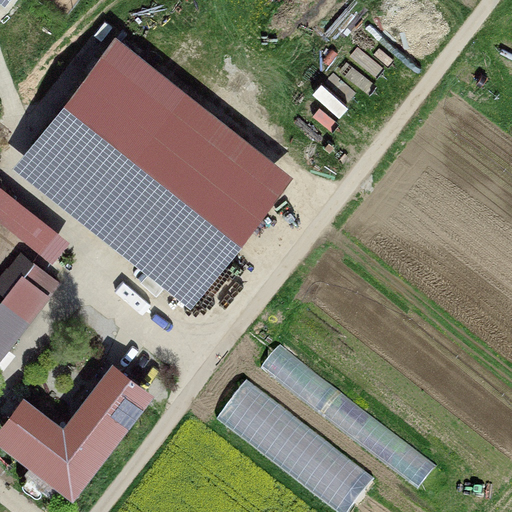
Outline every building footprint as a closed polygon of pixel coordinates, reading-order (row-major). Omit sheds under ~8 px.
[(0,0),(0,4),(5,9),(12,0),(0,0)] [(115,38),(12,169),(191,310),(294,178),(115,38)] [(66,239),(0,186),(0,216),(52,257),(66,239)] [(0,305),(0,351),(56,280),(34,262),(0,305)] [(64,433),(23,402),(3,428),(70,480),(141,387),(115,367),(64,433)]
